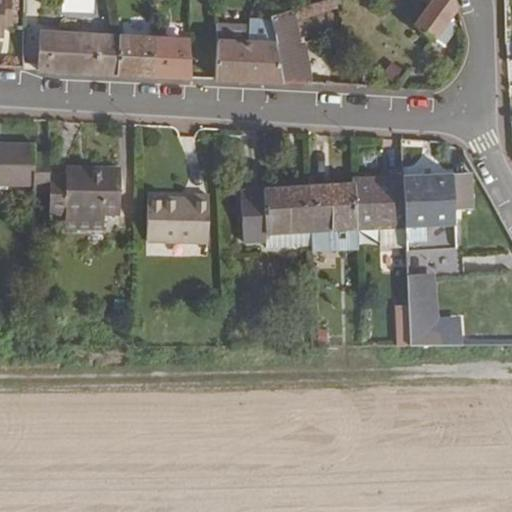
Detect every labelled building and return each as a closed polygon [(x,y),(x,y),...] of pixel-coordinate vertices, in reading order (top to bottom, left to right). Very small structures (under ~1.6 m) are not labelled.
[(301,43),(296,21),(337,8),(334,0),(326,0),(270,17),(276,43),(284,84),(312,86),(304,42),(301,43)] [(450,21),(457,11),(456,7),(453,0),(431,0),(413,25),(443,48),(458,27),(450,21)] [(118,76),(121,37),(39,32),(37,70),(118,76)] [(192,79),(189,42),(185,38),(121,37),(118,76),(192,79)] [(284,84),(276,43),(217,41),(215,80),(284,84)] [(373,84),(374,69),(363,68),(361,83),(373,84)] [(49,173),(49,152),(37,152),(37,144),(0,144),(0,186),(34,187),(34,195),(49,195),(49,173)] [(120,215),(121,168),(65,168),(65,173),(49,173),(49,195),(49,214),(65,215),(65,231),(104,231),(104,215),(120,215)] [(456,248),(452,175),(402,177),(405,228),(405,248),(406,252),(456,248)] [(405,228),(402,177),(353,179),(353,184),(355,230),(357,230),(405,228)] [(355,230),(353,184),(310,187),(311,232),(355,230)] [(311,232),(310,187),(240,190),(243,244),(266,243),(265,234),(311,232)] [(208,244),(209,195),(192,195),(192,199),(147,198),(146,242),(208,244)] [(405,248),(405,228),(357,230),(355,230),(356,231),(356,247),(357,250),(405,248)] [(356,231),(355,230),(311,232),(312,246),(312,249),(356,247),(356,231)] [(312,246),(311,232),(265,234),(266,243),(266,249),(312,246)] [(511,251),(505,237),(494,241),(499,256),(511,251)] [(440,319),(436,278),(408,280),(410,346),(460,345),(459,317),(440,319)] [(410,346),(407,294),(398,294),(399,346),(410,346)]
